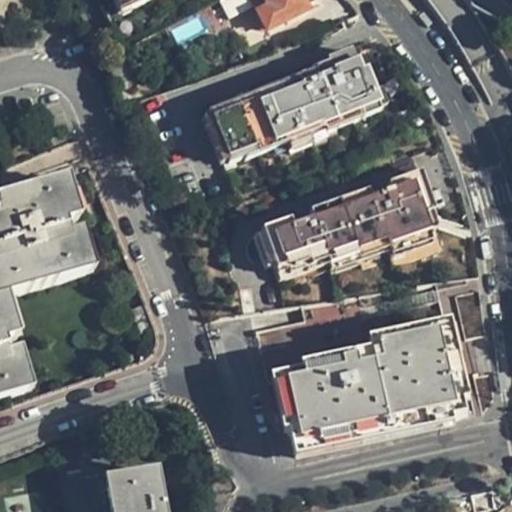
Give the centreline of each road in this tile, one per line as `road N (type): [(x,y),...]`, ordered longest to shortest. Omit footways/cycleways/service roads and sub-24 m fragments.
road 1 (residential): [(0,78),(41,66),(81,85),(194,375)]
road 2 (tertiary): [(511,287),(481,151),(442,77),(382,0)]
road 3 (residential): [(194,375),(0,444)]
road 4 (unknown): [(376,0),(220,85)]
road 5 (residential): [(250,493),(194,375)]
